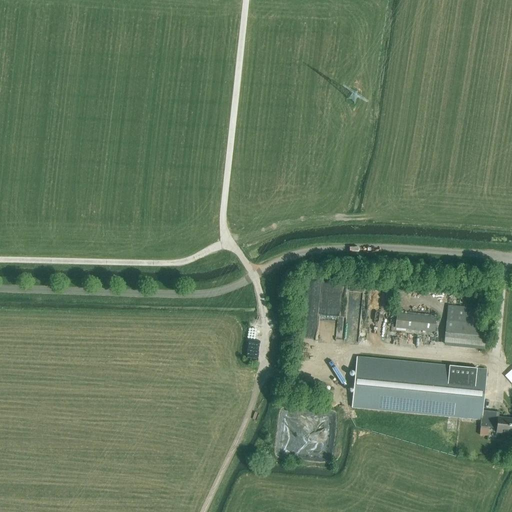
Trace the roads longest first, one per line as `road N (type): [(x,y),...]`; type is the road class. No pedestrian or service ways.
road 1 (unclassified): [(0,288),(206,294),(290,255),(331,248),(511,256)]
road 2 (track): [(205,511),(248,421),(263,366),(262,301),(241,255),(220,245),(166,263),(0,259)]
road 3 (track): [(229,246),(222,220),(245,0)]
